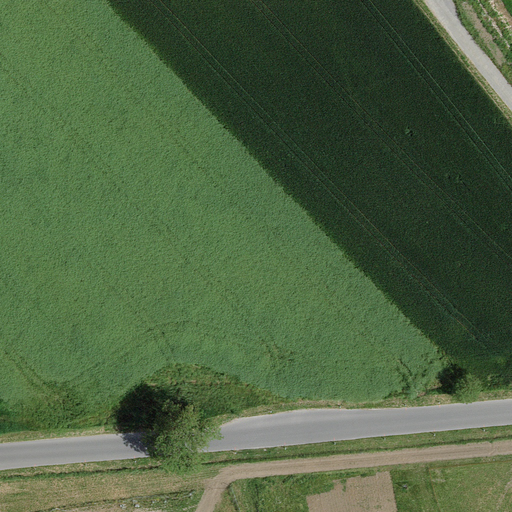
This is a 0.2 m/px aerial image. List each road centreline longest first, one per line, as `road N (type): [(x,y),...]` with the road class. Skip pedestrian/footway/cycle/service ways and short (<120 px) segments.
road 1 (unclassified): [(511,412),(0,457)]
road 2 (unclassified): [(437,0),(511,98)]
